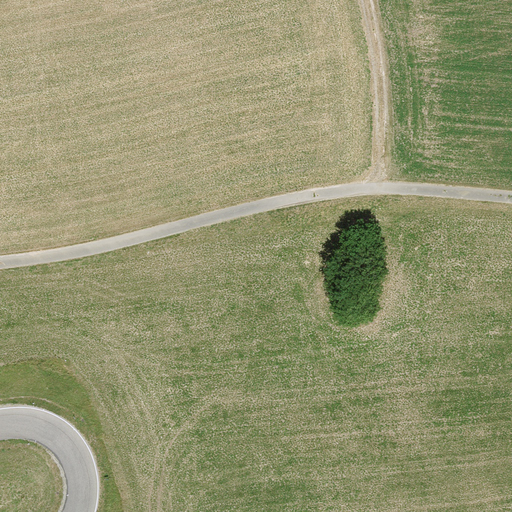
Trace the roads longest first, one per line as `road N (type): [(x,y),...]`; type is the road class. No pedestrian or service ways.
road 1 (track): [(0,258),(67,251),(328,188),(511,193)]
road 2 (tertiary): [(74,511),(77,463),(47,427),(0,420)]
